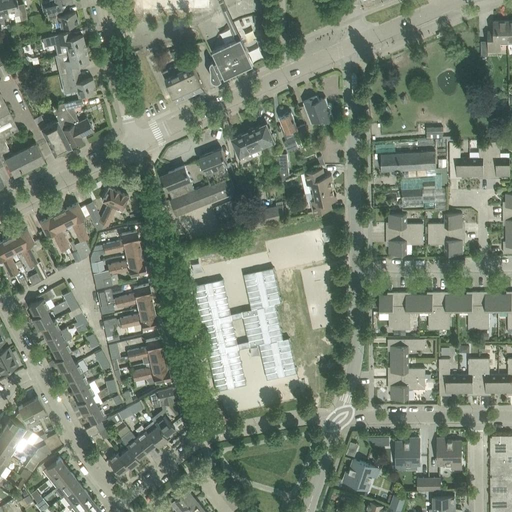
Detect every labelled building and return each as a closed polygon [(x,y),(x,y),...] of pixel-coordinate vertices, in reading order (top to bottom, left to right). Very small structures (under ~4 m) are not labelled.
[(0,0),(0,27),(2,27),(1,23),(5,22),(4,17),(9,16),(5,0),(0,0)] [(5,0),(9,16),(15,15),(19,14),(21,20),(28,18),(25,5),(19,6),(17,0),(5,0)] [(49,0),(50,0),(41,2),(43,12),(46,12),(60,8),(62,8),(61,5),(64,4),(63,1),(68,0),(49,0)] [(141,0),(142,8),(183,10),(182,0),(141,0)] [(60,8),(46,12),(48,19),(54,18),(55,22),(60,21),(61,26),(80,22),(78,15),(76,15),(75,11),(61,14),(60,8)] [(501,39),(508,39),(508,20),(494,20),(494,28),(494,34),(488,35),(488,39),(488,50),(501,50),(501,39)] [(52,35),(42,37),(44,46),(54,44),(56,55),(86,47),(83,34),(72,36),(71,31),(61,33),(57,34),(52,35)] [(212,77),(213,78),(215,79),(216,80),(217,80),(219,79),(221,79),(222,77),(221,75),(224,74),(225,76),(254,63),(241,36),(213,50),(218,60),(215,62),(213,58),(212,59),(211,61),(211,62),(210,63),(212,68),(212,71),(212,74),(212,76),(212,77)] [(56,55),(60,74),(80,70),(78,64),(89,61),(86,47),(56,55)] [(182,47),(171,52),(175,60),(186,55),(182,47)] [(188,94),(192,92),(191,90),(202,85),(203,87),(204,87),(191,58),(163,71),(176,100),(177,99),(176,97),(187,92),(188,94)] [(0,65),(0,156),(4,165),(4,164),(4,165),(5,165),(4,163),(7,161),(14,174),(30,166),(34,164),(36,163),(37,162),(40,161),(45,159),(36,141),(27,145),(12,153),(3,136),(19,128),(13,116),(10,110),(0,90),(0,78),(5,76),(0,65)] [(80,70),(60,74),(64,88),(69,86),(70,91),(77,89),(79,95),(96,91),(93,77),(82,79),(80,70)] [(409,99),(405,93),(400,97),(404,102),(409,99)] [(304,101),(307,110),(312,122),(319,119),(320,123),(334,117),(331,108),(332,108),(332,107),(333,106),(333,105),(332,104),(332,103),(331,103),(330,103),(329,103),(326,96),(320,99),(318,95),(304,101)] [(51,105),(57,119),(71,145),(83,139),(82,136),(94,130),(93,128),(94,127),(92,122),(91,123),(87,116),(79,120),(73,107),(71,100),(51,105)] [(285,145),(288,152),(300,147),(292,130),(298,127),(291,112),(290,112),(288,112),(286,113),(285,114),(280,116),(286,132),(285,132),(289,143),(285,145)] [(41,115),(34,118),(37,125),(44,121),(41,115)] [(71,145),(57,119),(41,127),(50,145),(55,153),(56,153),(55,151),(59,149),(60,151),(71,145)] [(267,122),(255,127),(263,145),(269,143),(270,144),(276,142),(267,122)] [(249,130),(244,132),(252,150),(263,145),(255,127),(254,128),(253,127),(249,129),(249,130)] [(431,132),(427,133),(427,137),(443,136),(443,133),(444,133),(444,127),(437,127),(437,129),(435,129),(435,127),(431,127),(431,132)] [(252,150),(244,132),(232,137),(237,149),(235,150),(238,163),(254,156),(251,150),(252,150)] [(470,175),(470,157),(461,157),(461,140),(450,141),(450,178),(457,178),(457,175),(470,175)] [(479,157),(470,157),(470,175),(483,174),(483,177),(490,177),(490,140),(479,140),(479,157)] [(500,140),(490,140),(490,177),(497,177),(497,174),(510,174),(510,157),(500,157),(500,140)] [(207,171),(212,183),(230,175),(225,164),(228,162),(222,148),(200,157),(206,171),(207,171)] [(436,150),(392,153),(382,153),(383,170),(404,169),(411,169),(437,167),(436,150)] [(288,153),(279,154),(281,181),(294,175),(293,173),(289,174),(288,153)] [(439,158),(439,166),(447,166),(447,158),(439,158)] [(169,189),(173,199),(195,189),(186,164),(161,174),(167,189),(169,189)] [(309,170),(305,171),(308,184),(313,183),(314,191),(333,187),(331,179),(333,179),(332,174),(325,175),(323,167),(322,167),(321,164),(314,167),(308,169),(309,170)] [(411,169),(412,176),(438,175),(437,167),(411,169)] [(195,189),(173,199),(172,199),(178,214),(236,190),(230,175),(212,183),(195,189)] [(104,223),(119,190),(109,186),(103,200),(108,203),(101,217),(93,200),(85,204),(97,229),(105,225),(104,223)] [(333,187),(314,191),(316,199),(311,200),(314,212),(332,208),(331,200),(338,199),(336,194),(334,195),(333,187)] [(425,187),(402,189),(403,199),(426,198),(425,188),(425,187)] [(426,198),(403,199),(403,206),(424,205),(424,201),(435,201),(436,207),(447,206),(445,187),(425,188),(426,198)] [(129,195),(119,190),(104,223),(108,225),(117,206),(122,209),(129,195)] [(503,206),(503,212),(511,212),(511,192),(506,192),(506,206),(503,206)] [(78,202),(68,206),(83,235),(85,238),(89,236),(87,233),(79,218),(85,215),(83,210),(78,202)] [(281,204),(272,206),(274,221),(284,219),(281,204)] [(71,222),(80,241),(75,243),(78,249),(82,258),(87,256),(90,249),(85,238),(83,235),(68,206),(59,211),(66,225),(71,222)] [(272,206),(260,209),(263,223),(274,221),(272,206)] [(263,223),(260,209),(242,213),(246,227),(263,223)] [(59,211),(49,216),(64,245),(66,248),(70,246),(68,243),(60,228),(66,225),(59,211)] [(428,222),(429,233),(466,232),(465,226),(463,226),(463,212),(445,212),(445,222),(428,222)] [(506,219),(506,232),(511,231),(511,212),(503,212),(503,219),(506,219)] [(386,226),(387,233),(424,233),(423,222),(407,222),(407,213),(389,213),(389,226),(386,226)] [(49,216),(40,221),(44,230),(47,235),(52,232),(60,247),(62,250),(66,248),(64,245),(49,216)] [(230,220),(221,223),(223,230),(232,226),(230,220)] [(28,227),(18,232),(32,261),(34,264),(38,262),(36,259),(29,244),(34,241),(32,236),(28,227)] [(137,229),(122,233),(123,239),(103,243),(104,248),(139,240),(137,229)] [(18,232),(8,237),(15,251),(21,248),(28,263),(30,266),(34,264),(32,261),(18,232)] [(466,232),(429,233),(429,243),(445,243),(445,253),(463,252),(463,239),(466,239),(466,232)] [(424,233),(387,233),(387,240),(389,240),(390,253),(407,253),(407,243),(424,243),(424,233)] [(8,237),(0,241),(0,243),(14,270),(15,274),(19,272),(17,269),(13,259),(10,253),(15,251),(8,237)] [(107,247),(104,248),(105,252),(105,253),(109,252),(125,248),(126,254),(141,250),(139,240),(107,247)] [(0,243),(0,258),(1,257),(9,273),(11,276),(15,274),(14,270),(0,243)] [(210,246),(199,248),(201,258),(212,255),(210,246)] [(78,249),(72,252),(76,261),(82,258),(78,249)] [(126,254),(128,260),(108,264),(109,269),(144,261),(141,250),(126,254)] [(38,262),(34,264),(36,269),(38,271),(42,279),(47,276),(42,266),(42,265),(41,262),(40,261),(38,262)] [(110,273),(130,269),(131,275),(146,271),(144,261),(109,269),(110,273)] [(223,278),(193,284),(217,390),(246,383),(238,348),(260,343),(268,378),(297,372),(289,337),(283,338),(276,303),(282,302),(274,266),(271,267),(244,273),(252,308),(230,313),(223,278)] [(110,276),(109,269),(94,272),(97,287),(105,285),(103,278),(110,276)] [(33,283),(42,279),(38,271),(29,276),(33,283)] [(19,272),(15,274),(19,280),(24,277),(22,273),(20,274),(19,272)] [(135,292),(119,296),(115,297),(116,301),(151,293),(149,283),(134,286),(135,292)] [(32,317),(50,308),(46,300),(54,296),(50,288),(36,296),(38,300),(29,305),(34,315),(32,317)] [(98,290),(97,290),(100,304),(101,304),(106,303),(107,303),(108,303),(116,301),(115,297),(107,299),(105,288),(98,290)] [(71,290),(63,293),(66,299),(73,295),(71,290)] [(472,293),(459,293),(459,311),(469,311),(469,328),(479,327),(479,290),(472,291),(472,293)] [(486,290),(479,290),(479,327),(490,327),(490,311),(499,311),(499,293),(486,293),(486,290)] [(511,293),(499,293),(499,311),(508,311),(508,327),(510,327),(511,327),(511,290),(511,293)] [(400,328),(400,291),(393,291),(393,294),(380,294),(380,312),(389,311),(389,328),(394,328),(399,328),(400,328)] [(406,291),(400,291),(400,328),(401,328),(406,328),(410,328),(410,311),(420,311),(419,294),(406,294),(406,291)] [(433,294),(419,294),(420,311),(429,311),(429,328),(440,328),(439,291),(433,291),(433,294)] [(446,291),(439,291),(440,328),(443,328),(450,328),(450,311),(459,311),(459,293),(446,293),(446,291)] [(116,301),(117,306),(137,301),(139,307),(153,304),(151,293),(116,301)] [(73,295),(66,299),(69,305),(76,301),(73,295)] [(106,303),(101,304),(103,313),(116,311),(114,302),(107,303),(106,303)] [(140,313),(123,317),(120,318),(121,322),(156,314),(153,304),(139,307),(140,313)] [(52,320),(47,309),(50,308),(32,317),(38,328),(52,320)] [(82,311),(75,315),(77,320),(85,316),(82,311)] [(143,328),(148,327),(158,325),(156,314),(121,322),(122,327),(142,322),(143,328)] [(85,316),(77,320),(80,326),(88,323),(88,322),(85,316)] [(104,319),(105,325),(113,324),(121,322),(120,317),(118,317),(117,316),(104,319)] [(55,318),(52,320),(38,328),(40,327),(46,337),(61,329),(55,318)] [(113,324),(105,325),(109,341),(120,338),(119,333),(115,334),(113,324)] [(61,329),(46,337),(51,348),(66,340),(72,337),(66,326),(61,329)] [(93,332),(85,336),(89,342),(96,338),(93,332)] [(147,346),(131,350),(127,350),(128,355),(163,347),(161,336),(146,339),(147,346)] [(391,345),(391,358),(409,358),(409,348),(425,348),(425,337),(398,338),(388,338),(388,345),(391,345)] [(96,338),(89,342),(91,347),(99,343),(96,338)] [(54,359),(69,352),(69,351),(72,349),(66,340),(51,348),(57,358),(54,359)] [(0,349),(0,370),(1,372),(18,363),(13,354),(12,355),(9,348),(9,347),(1,351),(0,349)] [(119,347),(110,349),(112,358),(117,357),(121,356),(119,347)] [(128,355),(130,359),(142,356),(144,362),(151,360),(166,357),(163,347),(128,355)] [(54,359),(60,370),(78,361),(75,362),(69,352),(54,359)] [(97,358),(99,363),(107,359),(104,354),(97,358)] [(509,373),(499,374),(500,391),(511,391),(511,356),(509,357),(509,373)] [(152,366),(135,370),(132,371),(133,375),(168,367),(166,357),(151,360),(152,366)] [(460,391),(460,374),(450,374),(450,357),(440,357),(440,384),(440,394),(447,394),(447,391),(460,391)] [(469,374),(460,374),(460,391),(473,391),(473,394),(480,394),(480,357),(469,357),(469,374)] [(490,357),(480,357),(480,394),(486,394),(486,391),(500,391),(499,374),(490,374),(490,357)] [(388,371),(389,378),(426,377),(426,373),(425,367),(409,367),(409,358),(391,358),(391,371),(388,371)] [(107,359),(99,363),(102,369),(110,365),(107,359)] [(63,369),(68,379),(83,371),(78,361),(60,370),(63,369)] [(123,378),(122,377),(120,368),(120,367),(114,369),(115,370),(117,379),(123,378)] [(134,380),(148,377),(149,383),(170,378),(168,367),(133,375),(134,380)] [(68,379),(74,390),(89,382),(83,371),(68,379)] [(426,377),(389,378),(389,384),(391,384),(391,398),(409,398),(409,388),(426,388),(426,378),(426,377)] [(106,379),(107,386),(115,384),(114,378),(106,379)] [(77,402),(92,394),(94,392),(89,382),(74,390),(79,400),(77,402)] [(172,387),(157,390),(161,404),(165,403),(174,401),(173,397),(175,397),(172,387)] [(132,401),(133,400),(129,390),(128,390),(122,392),(127,403),(132,401)] [(77,402),(82,413),(97,405),(92,394),(77,402)] [(112,397),(116,405),(122,402),(118,394),(112,397)] [(38,396),(28,401),(37,416),(46,411),(38,396)] [(129,405),(133,413),(143,407),(139,399),(129,405)] [(17,413),(14,418),(26,426),(28,423),(27,421),(31,427),(39,422),(36,416),(37,416),(28,401),(18,406),(21,411),(17,413)] [(97,405),(82,413),(83,413),(85,411),(91,422),(106,414),(100,403),(98,405),(97,405)] [(162,408),(151,417),(153,419),(155,422),(166,435),(175,427),(163,412),(167,410),(165,403),(161,404),(162,408)] [(124,408),(118,411),(122,418),(128,415),(124,408)] [(118,411),(112,414),(107,417),(111,424),(122,418),(118,411)] [(11,416),(5,425),(23,437),(28,441),(34,432),(26,426),(14,418),(11,416)] [(153,419),(144,427),(146,429),(156,443),(158,445),(168,437),(166,435),(155,422),(153,419)] [(99,430),(105,427),(101,420),(95,423),(86,428),(90,436),(99,430)] [(5,425),(0,432),(0,434),(14,444),(17,446),(22,449),(28,441),(23,437),(5,425)] [(105,427),(99,430),(103,438),(109,435),(105,427)] [(146,429),(136,437),(147,450),(156,443),(146,429)] [(122,437),(127,444),(129,446),(139,460),(145,455),(144,453),(147,450),(136,437),(131,430),(122,437)] [(34,432),(28,441),(32,444),(39,435),(34,432)] [(44,438),(47,444),(59,437),(56,432),(44,438)] [(0,434),(0,447),(7,453),(11,455),(17,446),(0,434)] [(492,436),(491,436),(491,444),(492,444),(492,446),(494,449),(497,449),(497,455),(511,454),(511,434),(492,434),(492,436)] [(59,437),(47,444),(50,449),(62,443),(59,437)] [(396,440),(397,463),(420,463),(420,437),(411,437),(411,440),(396,440)] [(438,463),(462,463),(462,439),(447,440),(447,437),(438,437),(438,463)] [(50,449),(47,444),(39,449),(46,454),(51,451),(50,449)] [(118,451),(118,452),(130,467),(139,460),(129,446),(120,454),(118,451)] [(0,447),(0,461),(1,462),(6,465),(8,465),(11,460),(11,458),(12,456),(11,455),(7,453),(0,447)] [(39,449),(32,457),(39,461),(46,454),(39,449)] [(130,467),(118,452),(108,459),(119,472),(121,474),(126,470),(124,468),(128,465),(130,467)] [(493,465),(491,465),(491,473),(493,473),(493,475),(511,474),(511,454),(497,455),(497,460),(494,460),(493,463),(493,465)] [(43,469),(50,478),(66,465),(60,456),(55,460),(51,455),(40,464),(44,469),(43,469)] [(31,466),(30,468),(33,470),(38,462),(39,461),(32,457),(28,463),(31,466)] [(344,480),(353,483),(368,488),(376,466),(354,458),(349,472),(347,471),(344,480)] [(6,465),(0,473),(0,474),(5,478),(11,469),(6,465)] [(50,478),(56,486),(60,484),(73,473),(66,465),(50,478)] [(24,469),(20,475),(24,477),(27,479),(31,474),(27,471),(24,469)] [(55,487),(62,496),(80,482),(73,473),(60,484),(56,486),(55,487)] [(493,476),(491,476),(491,484),(493,484),(493,486),(494,489),(497,489),(497,495),(511,494),(511,474),(493,475),(493,476)] [(429,489),(429,477),(418,477),(418,489),(429,489)] [(441,477),(429,477),(429,489),(441,489),(441,477)] [(63,495),(70,503),(86,490),(80,482),(62,496),(63,495)] [(30,492),(34,498),(40,494),(36,488),(30,492)] [(179,504),(175,508),(177,511),(178,511),(182,509),(196,498),(188,488),(186,490),(185,488),(179,493),(180,494),(175,499),(179,504)] [(72,506),(76,511),(80,509),(93,499),(86,490),(70,503),(68,505),(70,508),(72,506)] [(493,505),(491,505),(491,511),(511,511),(511,494),(497,495),(497,500),(494,500),(493,503),(493,505)] [(398,509),(402,511),(406,498),(395,495),(391,507),(398,509)] [(430,509),(430,511),(463,511),(455,511),(455,495),(434,495),(434,509),(430,509)] [(44,496),(43,497),(37,501),(35,503),(42,511),(48,507),(50,505),(44,496)] [(183,509),(185,511),(197,511),(203,507),(196,498),(183,509)] [(76,511),(95,511),(100,508),(93,499),(80,509),(76,511)] [(353,511),(338,507),(336,511),(383,511),(385,506),(383,506),(383,505),(381,504),(372,501),(371,502),(369,502),(367,508),(369,509),(368,511),(353,511)]
